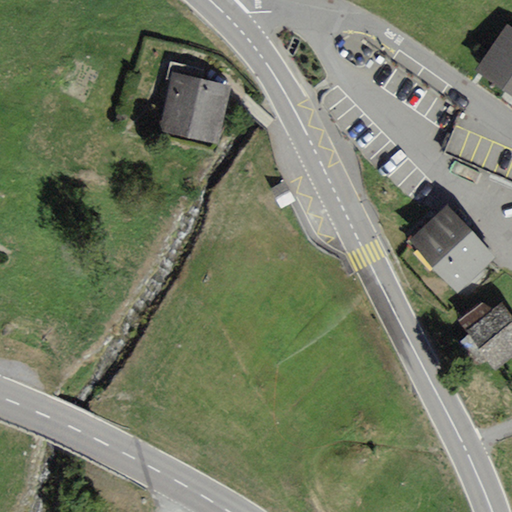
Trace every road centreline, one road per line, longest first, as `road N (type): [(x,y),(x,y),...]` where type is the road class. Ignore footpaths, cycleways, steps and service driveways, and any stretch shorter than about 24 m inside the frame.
road 1 (secondary): [(464,445),(284,90),(227,15)]
road 2 (residential): [(303,14),(335,79),(414,141),(511,252)]
road 3 (secondary): [(0,396),(230,511)]
road 4 (residential): [(303,14),(374,26),(511,120)]
road 5 (track): [(464,445),(319,448),(309,470),(325,511)]
